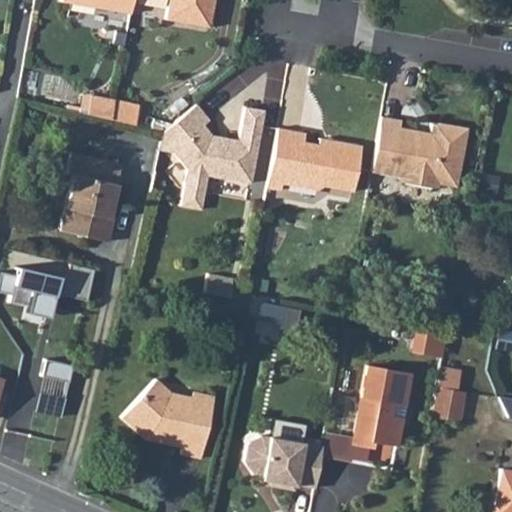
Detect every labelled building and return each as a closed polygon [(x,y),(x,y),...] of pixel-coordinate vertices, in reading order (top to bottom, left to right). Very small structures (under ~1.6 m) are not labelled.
[(59,0),(60,0),(129,13),(130,0),(59,0)] [(167,0),(164,18),(192,23),(194,10),(209,13),(211,0),(167,0)] [(209,13),(194,10),(192,23),(207,25),(209,13)] [(113,98),(110,118),(133,123),(137,103),(113,98)] [(162,130),(159,142),(167,144),(173,151),(186,168),(178,204),(198,209),(205,175),(248,184),(264,111),(245,107),(238,141),(221,137),(220,140),(210,138),(211,135),(202,123),(208,118),(195,103),(162,130)] [(397,126),(398,119),(379,115),(369,170),(396,175),(400,181),(430,186),(436,182),(453,186),(464,126),(429,120),(427,132),(427,136),(419,135),(415,129),(397,126)] [(302,131),(275,127),(264,186),(278,189),(280,182),(314,188),(320,184),(350,190),(358,144),(327,138),(326,145),(315,143),(301,140),(302,131)] [(316,136),(315,143),(326,145),(327,138),(316,136)] [(167,144),(159,142),(158,148),(173,151),(167,144)] [(110,204),(119,162),(69,150),(64,171),(71,173),(58,229),(106,240),(111,217),(107,216),(110,204)] [(92,267),(67,262),(64,276),(15,265),(13,276),(0,272),(0,293),(10,296),(8,304),(25,308),(24,313),(46,317),(48,309),(82,316),(92,267)] [(206,273),(202,292),(227,297),(231,278),(206,273)] [(413,350),(443,355),(446,336),(416,331),(413,350)] [(69,367),(43,362),(32,411),(58,417),(69,367)] [(352,437),(351,443),(367,446),(368,446),(369,440),(393,444),(398,417),(385,414),(387,402),(400,405),(406,372),(365,364),(352,437)] [(455,390),(459,369),(438,365),(434,386),(455,390)] [(168,396),(169,391),(154,378),(119,415),(144,438),(159,441),(160,436),(181,441),(180,446),(178,452),(199,457),(212,395),(195,391),(189,396),(188,400),(168,396)] [(434,386),(429,415),(457,420),(462,391),(455,390),(434,386)] [(188,400),(189,396),(169,391),(168,396),(188,400)] [(511,415),(511,397),(496,395),(504,415),(511,415)] [(352,437),(322,431),(319,445),(318,455),(364,463),(367,446),(351,443),(352,437)] [(318,455),(319,445),(258,434),(245,444),(242,460),(251,473),(259,475),(259,478),(272,481),(271,485),(291,489),(292,483),(312,487),(318,455)] [(160,436),(159,441),(180,446),(181,441),(160,436)] [(511,511),(511,470),(499,468),(490,511),(511,511)]
